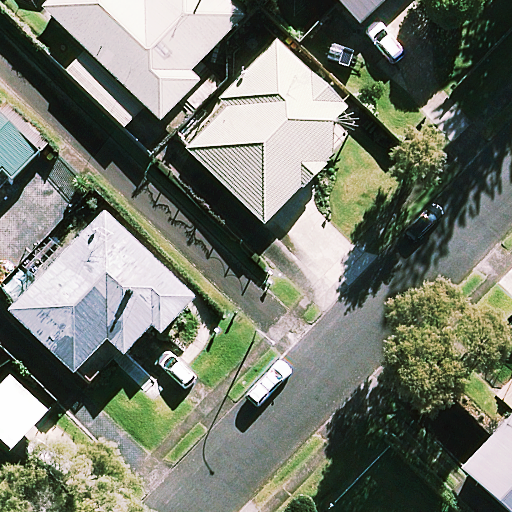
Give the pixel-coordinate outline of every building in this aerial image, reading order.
[(147,0),(143,5),(137,0),(59,0),(43,17),(83,57),(64,77),(123,135),(142,115),(158,131),(197,92),(187,81),(241,26),(214,0),(147,0)] [(325,0),(356,34),(392,0),(325,0)] [(264,233),(336,157),(332,123),(347,108),(301,64),(296,69),(273,47),(212,110),(218,117),(182,155),(264,233)] [(0,189),(5,184),(46,225),(84,187),(49,152),(43,158),(0,115),(0,189)] [(194,308),(104,221),(8,321),(72,383),(104,349),(121,365),(149,337),(158,345),(194,308)] [(46,420),(11,383),(0,393),(0,446),(9,455),(46,420)] [(511,511),(511,423),(460,479),(495,511),(511,511)]
